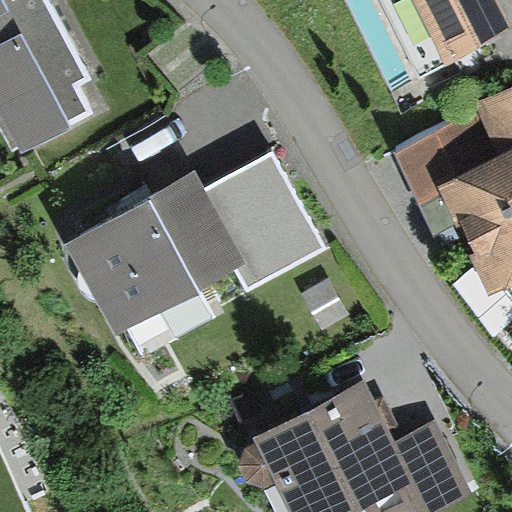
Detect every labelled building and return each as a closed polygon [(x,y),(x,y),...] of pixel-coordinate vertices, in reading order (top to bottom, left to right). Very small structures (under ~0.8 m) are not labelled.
[(0,0),(0,122),(14,148),(91,106),(78,83),(93,75),(52,0),(0,0)] [(492,23),(510,15),(502,0),(350,0),(399,102),(505,52),(492,23)] [(511,85),(476,102),(499,153),(443,179),(491,285),(511,275),(511,85)] [(202,164),(64,236),(114,332),(246,264),(242,257),(291,231),(263,178),(221,200),(202,164)] [(371,380),(260,432),(298,511),(346,511),(367,502),(371,511),(436,511),(477,493),(441,418),(399,438),(371,380)]
